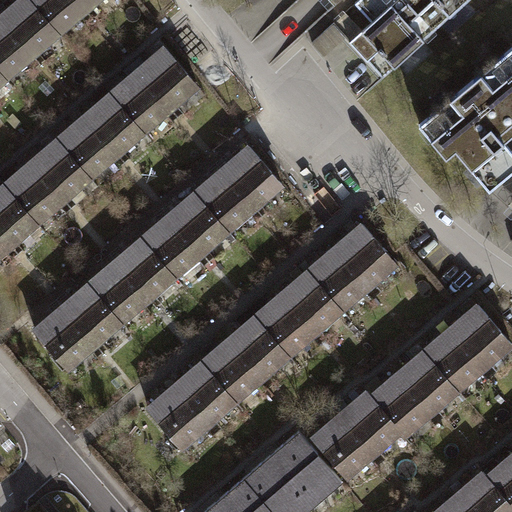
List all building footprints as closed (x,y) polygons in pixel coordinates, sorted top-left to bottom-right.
[(34,0),(23,0),(3,17),(38,58),(65,35),(34,0)] [(81,0),(34,0),(65,35),(92,12),(81,0)] [(81,0),(92,12),(106,0),(81,0)] [(365,0),(360,5),(377,24),(354,45),(386,80),(475,0),(365,0)] [(3,17),(0,19),(0,68),(11,81),(38,58),(3,17)] [(350,41),(338,27),(316,45),(327,59),(350,41)] [(169,46),(141,70),(178,112),(205,89),(169,46)] [(511,55),(422,129),(452,164),(462,155),(495,195),(511,180),(511,55)] [(0,68),(0,90),(11,81),(0,68)] [(141,70),(114,93),(151,135),(178,112),(141,70)] [(114,93),(87,116),(124,158),(151,135),(114,93)] [(87,116),(60,139),(96,182),(124,158),(87,116)] [(60,139),(33,163),(69,205),(96,182),(60,139)] [(251,147),(224,170),(261,212),(288,189),(251,147)] [(33,163),(6,186),(42,228),(69,205),(33,163)] [(224,170),(197,193),(234,235),(261,212),(224,170)] [(6,186),(0,190),(0,234),(15,252),(42,228),(6,186)] [(197,193),(170,217),(207,259),(234,235),(197,193)] [(170,217),(143,240),(180,282),(207,259),(170,217)] [(366,225),(339,248),(376,291),(404,268),(366,225)] [(0,234),(0,264),(15,252),(0,234)] [(143,240),(116,263),(153,305),(180,282),(143,240)] [(339,248),(312,271),(349,314),(376,291),(339,248)] [(116,263),(89,286),(126,329),(153,305),(116,263)] [(312,271),(285,294),(322,338),(349,314),(312,271)] [(89,286),(63,310),(99,352),(126,329),(89,286)] [(285,294),(257,318),(294,361),(322,338),(285,294)] [(511,342),(482,307),(455,329),(491,372),(511,354),(511,342)] [(63,310),(36,333),(72,375),(99,352),(63,310)] [(257,318),(230,341),(267,384),(294,361),(257,318)] [(455,329),(428,351),(464,394),(491,372),(455,329)] [(230,341),(203,364),(240,407),(267,384),(230,341)] [(428,351),(401,374),(437,417),(464,394),(428,351)] [(203,364),(175,387),(213,431),(240,407),(203,364)] [(401,374),(374,396),(407,436),(410,439),(437,417),(401,374)] [(175,387),(148,410),(185,454),(213,431),(175,387)] [(371,392),(343,415),(379,459),(407,436),(374,396),(371,392)] [(343,415),(315,438),(351,482),(379,459),(343,415)] [(302,436),(248,482),(273,511),(314,511),(345,486),(302,436)] [(511,457),(488,477),(511,506),(511,457)] [(485,473),(458,495),(471,511),(511,511),(511,506),(488,477),(485,473)] [(273,511),(248,482),(212,511),(273,511)] [(471,511),(458,495),(437,511),(471,511)]
